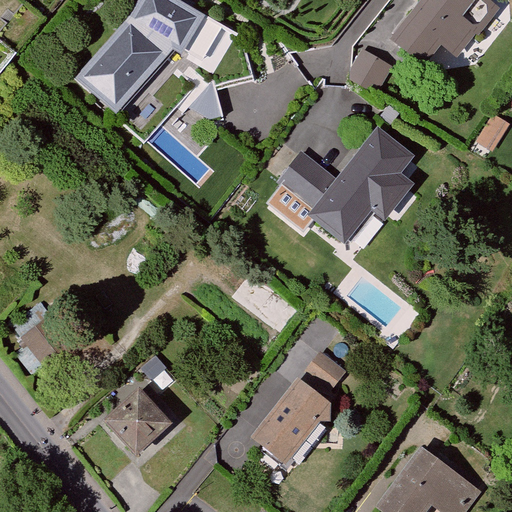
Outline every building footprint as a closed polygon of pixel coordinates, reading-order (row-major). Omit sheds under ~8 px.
[(198,24),(152,0),(147,0),(133,24),(183,53),(198,24)] [(493,2),(490,0),(419,0),(386,41),(431,78),(493,2)] [(133,24),(79,86),(120,121),(173,59),(133,24)] [(347,77),(377,94),(393,67),(363,50),(347,77)] [(494,154),(508,123),(491,116),(477,146),(494,154)] [(415,155),(378,127),(337,179),(301,151),(277,182),(311,210),(307,215),(345,244),(373,209),(386,220),(415,183),(402,173),(415,155)] [(50,319),(20,347),(48,376),(78,348),(50,319)] [(345,377),(317,358),(300,382),(328,401),(345,377)] [(300,382),(254,443),(292,472),(339,411),(328,401),(300,382)] [(143,392),(103,428),(136,464),(176,428),(143,392)] [(419,450),(376,511),(471,511),(484,493),(419,450)]
